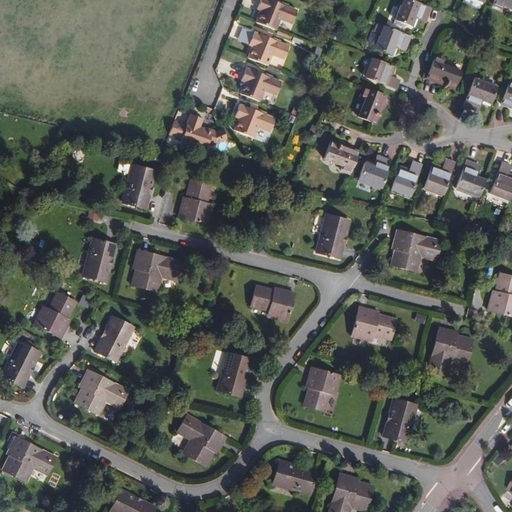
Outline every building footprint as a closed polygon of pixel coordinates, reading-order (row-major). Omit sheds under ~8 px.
[(257,24),(276,31),(281,20),(293,25),(298,11),(282,4),(281,7),(275,5),(276,2),(270,0),(262,0),(259,9),(263,11),(257,24)] [(418,3),(408,0),(402,0),(395,20),(413,26),(416,18),(420,19),(422,15),(428,17),(431,8),(426,6),(418,3)] [(511,7),(511,0),(494,0),(493,5),(502,9),(504,5),(511,7)] [(410,37),(383,27),(377,25),(374,32),(380,35),(374,50),(391,56),(395,47),(398,48),(400,44),(407,46),(410,37)] [(242,27),(237,40),(248,44),(253,31),(242,27)] [(253,46),(248,59),(268,67),(273,55),(284,59),(290,47),(272,40),(271,43),(266,41),(267,38),(254,32),(249,45),(253,46)] [(444,60),(435,57),(426,78),(454,88),(460,71),(442,64),(444,60)] [(394,67),(372,59),(366,77),(396,88),(399,80),(391,77),(394,67)] [(240,95),(260,103),(264,92),(276,97),(282,83),(264,76),(263,79),(259,78),(259,76),(258,76),(259,74),(247,69),(242,81),(245,82),(240,95)] [(465,106),(473,109),(475,103),(480,105),(481,101),(490,104),(497,87),(476,78),(465,106)] [(511,83),(509,82),(501,103),(511,107),(511,83)] [(386,96),(364,88),(360,98),(364,99),(358,117),(376,123),(386,96)] [(275,119),(258,113),(257,117),(251,115),(252,110),(240,105),(235,118),(238,120),(234,132),(253,139),(258,128),(270,133),(275,119)] [(174,120),(168,134),(181,140),(181,141),(205,150),(207,144),(213,146),(227,140),(222,130),(213,134),(211,133),(211,131),(204,128),(204,131),(199,129),(203,120),(191,115),(187,126),(174,120)] [(341,170),(350,173),(357,151),(330,142),(324,159),(342,165),(341,170)] [(379,164),(375,163),(373,167),(364,163),(358,182),(381,189),(390,161),(382,158),(379,164)] [(442,168),(432,164),(424,186),(442,193),(454,162),(445,159),(442,168)] [(410,195),(421,164),(413,161),(410,170),(400,166),(392,189),(410,195)] [(455,189),(477,197),(484,180),(475,177),(476,173),(472,171),(474,165),(465,161),(455,189)] [(490,193),(509,200),(511,190),(511,175),(507,174),(509,165),(501,162),(490,193)] [(118,163),(117,172),(125,174),(127,165),(118,163)] [(151,187),(155,172),(131,166),(122,203),(145,209),(150,194),(147,193),(148,187),(151,187)] [(190,180),(185,199),(184,203),(182,202),(178,217),(206,225),(210,210),(204,208),(206,203),(211,186),(190,180)] [(344,237),(348,222),(325,216),(316,253),(339,259),(343,244),(340,243),(342,237),(344,237)] [(396,231),(393,245),(396,245),(394,251),(391,266),(416,272),(420,257),(435,260),(438,246),(430,244),(430,239),(422,237),(421,239),(410,236),(410,234),(396,231)] [(111,260),(115,245),(91,239),(82,276),(105,282),(109,266),(107,266),(109,260),(111,260)] [(137,250),(133,265),(136,265),(135,270),(131,285),(156,292),(160,277),(175,280),(179,266),(170,264),(172,259),(162,257),(161,259),(150,257),(151,254),(137,250)] [(431,274),(434,263),(422,259),(419,270),(431,274)] [(511,276),(499,274),(495,292),(495,296),(491,295),(487,311),(511,316),(511,276)] [(250,306),(267,311),(272,312),(270,318),(286,322),(293,293),(278,289),(277,292),(273,291),(255,286),(250,306)] [(55,293),(48,309),(45,313),(40,311),(33,325),(59,338),(66,324),(64,323),(66,319),(74,302),(55,293)] [(350,336),(366,341),(368,335),(372,336),(389,340),(395,320),(377,316),(373,315),(373,311),(358,307),(350,336)] [(416,314),(414,322),(423,324),(425,316),(416,314)] [(114,362),(132,327),(110,316),(102,332),(104,332),(102,338),(100,337),(93,351),(114,362)] [(451,334),(452,331),(438,328),(435,342),(437,343),(434,354),(432,353),(429,363),(434,364),(432,373),(446,377),(450,361),(465,365),(471,340),(457,336),(451,334)] [(18,342),(0,333),(0,376),(1,377),(8,362),(6,362),(9,356),(11,357),(18,342)] [(245,376),(250,360),(227,354),(216,391),(239,397),(243,382),(242,382),(243,376),(245,376)] [(310,368),(306,384),(308,384),(307,389),(302,406),(322,411),(327,394),(329,390),(335,391),(338,376),(310,368)] [(86,370),(80,383),(83,384),(80,389),(74,403),(97,414),(104,400),(119,407),(125,394),(117,391),(119,386),(110,381),(109,384),(98,378),(98,376),(86,370)] [(127,390),(119,386),(117,391),(125,394),(127,390)] [(405,443),(415,406),(392,400),(388,416),(390,416),(388,422),(386,421),(382,436),(405,443)] [(186,415),(183,420),(190,424),(192,419),(186,415)] [(190,424),(183,420),(176,432),(189,440),(182,453),(204,466),(212,453),(215,448),(217,450),(224,438),(212,430),(210,432),(200,427),(201,424),(192,419),(190,424)] [(15,438),(8,451),(11,452),(9,457),(3,470),(26,481),(32,468),(47,475),(53,462),(45,458),(47,454),(39,450),(38,452),(27,447),(28,444),(15,438)] [(55,458),(47,454),(45,458),(53,462),(55,458)] [(293,466),(277,461),(271,485),(308,495),(314,471),(299,468),(299,470),(293,468),(293,466)] [(333,511),(332,511),(347,511),(349,508),(362,511),(363,511),(371,487),(355,483),(351,482),(352,478),(338,474),(334,488),(336,489),(333,501),(331,500),(328,509),(333,511)] [(134,498),(120,491),(109,511),(151,511),(153,508),(140,501),(139,503),(134,501),(134,498)]
